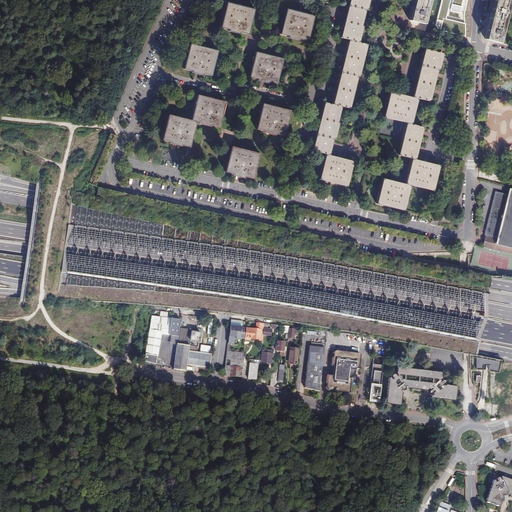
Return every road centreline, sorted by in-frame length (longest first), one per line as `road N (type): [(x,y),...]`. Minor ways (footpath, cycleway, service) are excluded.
road 1 (motorway): [(511,299),(0,196)]
road 2 (motorway): [(511,313),(0,229)]
road 3 (trunk): [(511,286),(83,201)]
road 4 (trunk): [(113,295),(265,310),(511,354)]
road 5 (residential): [(113,159),(110,175),(120,185),(398,248),(438,248),(443,232)]
road 6 (residential): [(459,431),(171,378),(112,359)]
road 7 (motorway): [(0,245),(304,296)]
road 8 (trunk): [(0,264),(304,296)]
road 9 (motorway): [(304,296),(511,334)]
road 10 (residential): [(113,159),(287,198)]
road 11 (residential): [(154,73),(309,106)]
road 12 (track): [(84,511),(116,391),(112,359)]
road 13 (residential): [(475,46),(454,41),(429,143),(455,156)]
road 14 (residential): [(287,198),(435,231)]
road 15 (residential): [(168,0),(116,118),(127,134)]
